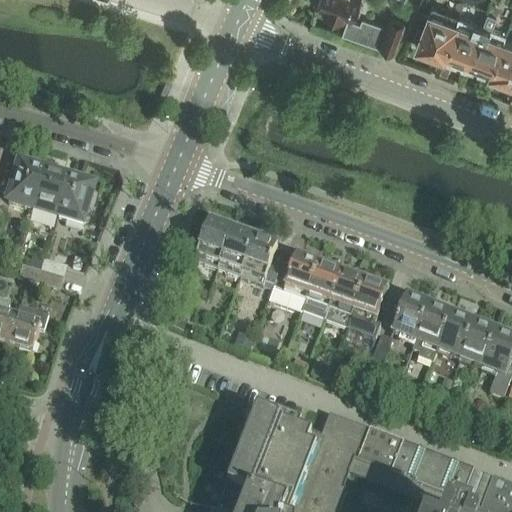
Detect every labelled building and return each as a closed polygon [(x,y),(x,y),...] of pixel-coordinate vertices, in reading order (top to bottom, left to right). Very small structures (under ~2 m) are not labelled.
[(318,0),(316,7),(325,10),(324,13),(342,20),(343,17),(348,19),(342,34),(394,53),(405,23),(391,18),(388,27),(362,18),(360,23),(352,20),(357,7),(366,10),(369,0),(318,0)] [(415,47),(444,58),(457,23),(446,19),(448,13),(432,7),(415,47)] [(482,26),(466,66),(490,75),(503,41),(505,35),(492,30),(498,15),(488,11),(482,26)] [(457,23),(444,58),(466,66),(482,26),(459,17),(457,23)] [(511,43),(503,41),(490,75),(504,80),(503,83),(511,86),(511,43)] [(8,207),(33,214),(44,176),(33,172),(34,170),(22,166),(21,169),(19,168),(17,176),(7,174),(1,197),(10,199),(8,207)] [(33,214),(58,222),(70,183),(44,176),(33,214)] [(70,183),(58,222),(83,229),(95,191),(93,190),(94,188),(82,184),(81,187),(70,183)] [(194,267),(218,276),(232,235),(208,227),(194,267)] [(218,276),(240,283),(255,243),(232,235),(218,276)] [(240,283),(273,295),(281,273),(271,269),(273,262),(277,251),(255,243),(240,283)] [(278,309),(301,317),(320,266),(297,258),(293,270),(278,309)] [(76,262),(73,271),(81,273),(84,264),(76,262)] [(281,273),(273,295),(270,306),(278,309),(293,270),(273,262),(271,269),(281,273)] [(41,277),(63,284),(67,272),(45,265),(41,277)] [(320,266),(301,317),(324,326),(343,274),(320,266)] [(63,284),(41,277),(29,273),(26,283),(60,294),(63,284)] [(365,283),(343,274),(324,326),(347,334),(352,320),(365,283)] [(365,283),(352,320),(367,326),(360,346),(373,351),(380,331),(374,329),(388,291),(365,283)] [(392,338),(415,348),(431,308),(407,299),(392,338)] [(0,347),(6,349),(16,315),(10,313),(11,309),(0,305),(0,347)] [(16,315),(6,349),(32,358),(39,333),(45,335),(53,337),(57,324),(49,322),(49,320),(48,319),(51,311),(34,306),(31,314),(21,311),(20,316),(16,315)] [(438,356),(453,316),(431,308),(415,348),(413,355),(421,358),(419,362),(420,362),(418,367),(430,372),(432,367),(433,367),(438,356)] [(438,356),(460,365),(475,325),(453,316),(438,356)] [(475,325),(460,365),(482,373),(497,334),(475,325)] [(511,339),(497,334),(482,373),(495,378),(488,396),(503,402),(511,380),(511,339)] [(370,370),(380,373),(391,345),(381,341),(370,370)] [(185,395),(178,414),(201,423),(208,405),(185,395)] [(482,511),(463,504),(474,475),(404,448),(404,447),(370,434),(370,435),(330,420),(320,446),(293,436),(295,431),(257,417),(238,465),(220,511),(340,511),(348,494),(344,492),(350,479),(415,504),(418,496),(452,509),(459,511),(511,511),(511,489),(493,482),(482,511)]
